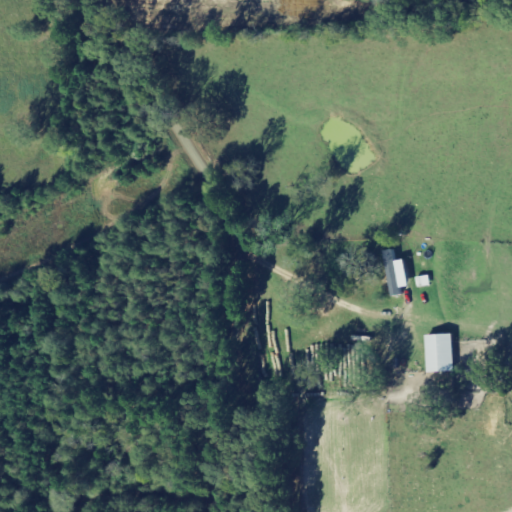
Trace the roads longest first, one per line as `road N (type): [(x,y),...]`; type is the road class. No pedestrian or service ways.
road 1 (residential): [(240,511),(259,413),(254,267),(174,92),(134,52),(110,0)]
road 2 (residential): [(0,197),(34,177),(134,52)]
